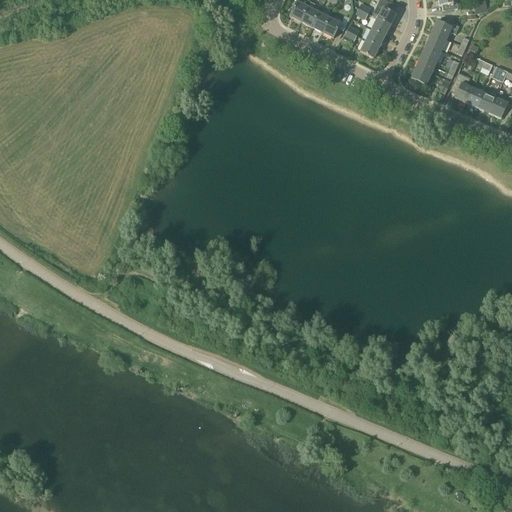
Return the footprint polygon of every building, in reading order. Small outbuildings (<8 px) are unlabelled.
[(380,0),(371,18),(376,20),(390,27),(396,16),(391,13),(395,6),(382,0),(380,0)] [(438,0),(439,7),(442,7),(443,13),(458,10),(457,4),(455,4),(454,0),(438,0)] [(300,23),(307,9),(296,3),(289,17),(300,23)] [(358,11),(368,16),(371,10),(361,5),(358,11)] [(311,29),(318,14),(307,9),(300,23),(311,29)] [(368,16),(358,11),(356,16),(365,21),(368,16)] [(322,34),(330,20),(318,14),(311,29),(322,34)] [(341,26),(330,20),(322,34),(333,40),(338,30),(343,33),(348,23),(343,20),(341,26)] [(385,38),(390,27),(376,20),(371,31),(385,38)] [(459,28),(451,25),(450,28),(437,22),(432,34),(446,40),(449,34),(455,36),(459,28)] [(347,33),(356,38),(359,32),(349,27),(347,33)] [(379,49),(385,38),(371,31),(365,42),(379,49)] [(344,38),(354,43),(356,38),(347,33),(344,38)] [(441,52),(446,40),(432,34),(426,46),(441,52)] [(344,39),(341,44),(351,50),(354,44),(344,39)] [(460,47),(466,49),(469,41),(463,39),(460,47)] [(374,60),(379,49),(365,42),(360,53),(374,60)] [(436,64),(441,52),(426,46),(421,57),(436,64)] [(478,49),(472,46),(470,52),(476,55),(478,49)] [(466,49),(460,47),(456,55),(462,57),(466,49)] [(431,75),(436,64),(421,57),(416,69),(431,75)] [(482,69),(484,63),(476,60),(474,65),(482,69)] [(450,70),(456,72),(459,65),(453,62),(450,70)] [(484,63),(482,69),(490,72),(492,67),(484,63)] [(426,87),(431,75),(416,69),(411,81),(426,87)] [(456,72),(450,70),(446,78),(452,80),(456,72)] [(505,79),(507,74),(499,70),(497,76),(505,79)] [(466,105),(470,96),(473,90),(466,87),(470,80),(458,75),(449,93),(456,96),(454,99),(466,105)] [(445,95),(448,90),(440,87),(437,92),(445,95)] [(478,110),(483,96),(484,95),(473,90),(470,96),(466,105),(478,110)] [(489,115),(496,100),(484,95),(483,96),(478,110),(489,115)] [(496,100),(489,115),(501,120),(507,105),(496,100)] [(456,498),(461,501),(464,495),(459,493),(456,498)]
